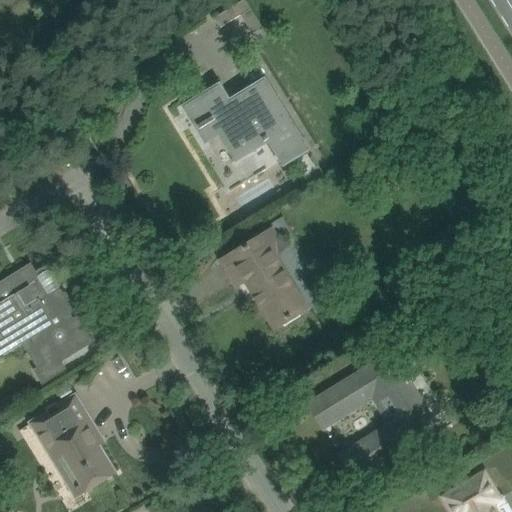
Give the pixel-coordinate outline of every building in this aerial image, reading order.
[(253,34),(263,28),(246,0),(243,0),(215,18),(221,28),(242,15),(253,34)] [(220,87),(187,107),(201,129),(213,121),(222,136),(237,158),(254,147),(269,139),(285,165),(309,150),(294,124),(268,82),(267,80),(240,97),(243,102),(233,109),(230,103),(220,87)] [(360,159),(351,165),(357,175),(366,169),(360,159)] [(263,237),(240,250),(223,261),(238,285),(246,280),(275,327),(307,308),(263,237)] [(61,361),(77,351),(94,341),(49,266),(36,274),(34,270),(17,280),(14,276),(0,284),(0,339),(17,329),(16,327),(22,323),(47,364),(36,370),(43,382),(65,369),(61,361)] [(327,394),(310,405),(324,427),(349,412),(347,408),(379,388),(401,424),(369,444),(367,441),(342,456),(355,478),(429,432),(422,421),(430,417),(398,366),(391,370),(384,359),(327,394)] [(32,423),(54,459),(76,496),(116,472),(104,453),(103,454),(97,446),(104,442),(76,396),(32,423)] [(463,487),(446,498),(454,511),(457,511),(459,511),(458,511),(511,511),(503,498),(499,500),(484,475),(463,487)]
